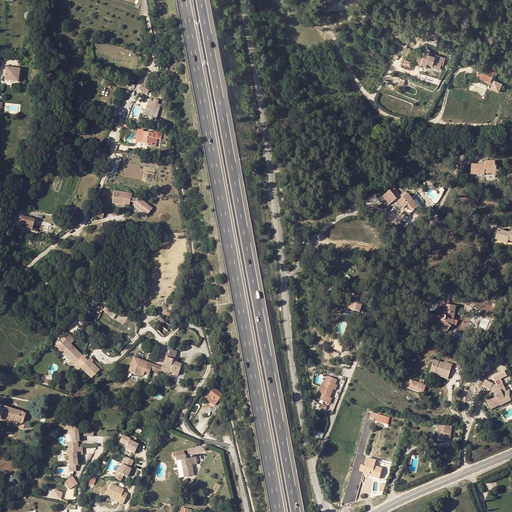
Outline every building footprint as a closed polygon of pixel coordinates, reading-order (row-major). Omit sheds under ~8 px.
[(431,66),(440,69),(441,65),(442,63),(444,63),(445,58),(435,55),(435,57),(424,54),(423,58),(417,56),(415,64),(420,66),(421,64),(426,66),(426,64),(427,63),(432,65),(431,66)] [(476,75),(483,79),(490,82),(494,73),(497,74),(499,70),(490,66),(488,70),(481,66),(476,75)] [(18,82),(18,78),(19,69),(6,67),(4,80),(18,82)] [(502,83),(494,80),(490,87),(498,91),(502,83)] [(149,87),(144,85),(142,85),(140,91),(147,93),(149,87)] [(152,103),(148,116),(155,119),(160,105),(152,103)] [(147,144),(147,146),(156,147),(156,143),(152,142),(153,134),(143,132),(141,143),(144,143),(147,144)] [(485,161),(485,165),(471,164),(471,174),(484,175),(485,173),(496,173),(496,171),(499,171),(499,165),(496,165),(495,165),(495,162),(485,161)] [(131,194),(113,193),(112,205),(123,206),(123,203),(125,203),(125,205),(130,205),(131,203),(134,203),(133,205),(143,213),(146,208),(148,205),(138,198),(137,200),(136,199),(131,199),(131,194)] [(406,206),(408,204),(413,211),(418,208),(407,194),(398,202),(403,208),(406,206)] [(98,209),(97,211),(94,210),(93,215),(102,218),(105,211),(98,209)] [(15,214),(13,219),(20,221),(27,222),(26,226),(32,227),(34,218),(19,214),(19,215),(15,214)] [(508,240),(511,241),(511,230),(511,231),(510,233),(498,230),(495,239),(507,243),(508,240)] [(363,301),(353,299),(350,309),(359,312),(360,311),(364,313),(366,306),(362,305),(363,301)] [(442,320),(438,324),(440,326),(446,331),(453,323),(455,306),(444,304),(443,315),(442,315),(441,315),(441,316),(440,316),(440,317),(440,318),(441,319),(441,320),(442,320)] [(173,308),(171,306),(169,306),(167,310),(164,308),(162,313),(170,316),(173,308)] [(114,309),(110,314),(109,316),(114,319),(118,312),(114,309)] [(63,354),(74,365),(82,356),(70,345),(75,340),(68,334),(64,338),(67,342),(64,346),(63,346),(67,350),(63,354)] [(63,338),(59,342),(64,346),(67,342),(64,338),(63,338)] [(82,357),(82,356),(74,365),(73,366),(78,371),(81,368),(92,378),(99,370),(92,363),(94,361),(91,358),(88,361),(85,358),(88,355),(86,353),(82,357)] [(167,358),(165,357),(161,369),(170,372),(178,375),(182,364),(176,362),(174,361),(174,359),(175,357),(168,355),(167,358)] [(150,369),(152,366),(144,363),(144,360),(133,357),(129,370),(143,374),(144,370),(150,372),(150,369)] [(448,379),(452,364),(444,362),(444,363),(443,365),(438,364),(439,361),(433,360),(429,374),(435,376),(435,374),(435,373),(440,375),(440,376),(448,379)] [(334,387),(335,384),(336,380),(328,377),(325,384),(334,387)] [(490,390),(493,384),(485,380),(482,386),(490,390)] [(423,393),(426,385),(419,383),(411,381),(408,388),(417,391),(423,393)] [(330,397),(333,389),(334,387),(325,384),(323,383),(319,393),(316,399),(328,403),(330,397)] [(507,391),(503,383),(497,386),(492,389),(494,392),(495,395),(486,400),(491,409),(500,404),(500,405),(507,402),(505,399),(509,397),(509,390),(507,391)] [(206,393),(209,395),(206,399),(215,405),(222,394),(214,388),(211,392),(209,390),(206,393)] [(1,418),(12,422),(13,420),(23,423),(26,413),(4,406),(1,418)] [(68,442),(68,448),(78,448),(78,442),(79,442),(78,438),(78,429),(75,429),(75,424),(67,425),(68,430),(71,429),(71,434),(70,434),(71,442),(68,442)] [(450,438),(451,427),(439,425),(437,440),(443,440),(443,437),(450,438)] [(122,442),(129,446),(128,448),(137,453),(142,443),(126,435),(122,442)] [(68,448),(66,449),(66,454),(68,453),(69,466),(68,466),(68,472),(76,471),(75,465),(77,465),(76,458),(76,455),(78,455),(82,455),(82,447),(78,448),(68,448)] [(194,475),(192,465),(195,465),(194,457),(186,459),(185,455),(184,455),(184,450),(172,452),(173,457),(176,456),(176,461),(181,460),(184,477),(194,475)] [(124,465),(123,464),(121,468),(118,473),(123,475),(127,477),(132,469),(130,468),(134,461),(127,457),(124,465)] [(375,477),(379,478),(382,468),(375,466),(376,460),(366,458),(365,462),(366,462),(363,472),(369,474),(370,472),(376,473),(375,477)] [(118,473),(121,468),(119,467),(117,472),(114,477),(121,481),(123,475),(118,473)] [(68,480),(73,487),(78,484),(73,477),(68,480)] [(73,487),(68,480),(65,482),(69,489),(73,487)] [(119,500),(118,502),(123,504),(128,494),(123,492),(124,490),(112,484),(106,494),(112,497),(119,500)] [(54,489),(52,497),(62,500),(64,492),(54,489)]
